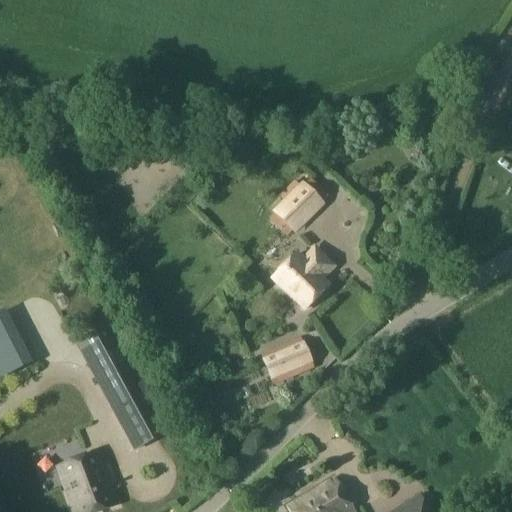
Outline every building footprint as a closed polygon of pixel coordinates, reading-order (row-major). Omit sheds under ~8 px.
[(478,55),(467,69),(483,80),(493,66),(478,55)] [(322,205),(302,185),(273,214),(294,234),(322,205)] [(295,257),(273,279),(305,311),(327,289),(317,279),(321,275),(323,277),(331,269),(314,252),(302,264),(295,257)] [(0,312),(0,364),(3,373),(37,362),(18,307),(0,312)] [(133,448),(169,428),(112,324),(75,344),(133,448)] [(272,382),(308,368),(298,343),(262,357),(272,382)] [(64,347),(26,369),(37,388),(75,365),(64,347)] [(56,467),(73,511),(98,511),(117,505),(108,481),(112,480),(107,468),(103,469),(97,452),(56,467)] [(291,511),(351,511),(333,482),(290,509),(291,511)] [(428,511),(422,500),(401,511),(428,511)]
